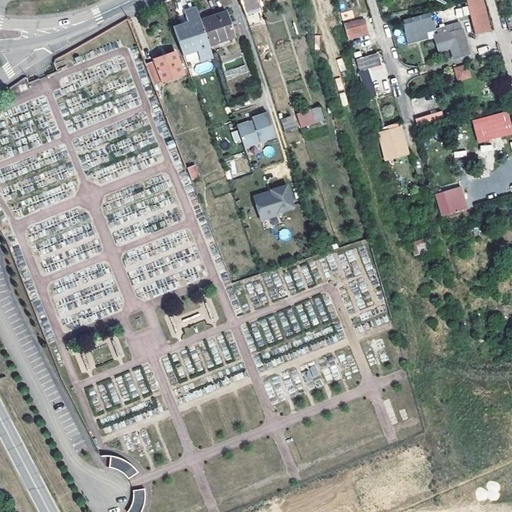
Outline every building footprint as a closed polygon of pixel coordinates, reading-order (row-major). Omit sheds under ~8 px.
[(241,0),(245,10),(261,4),(259,0),(241,0)] [(482,0),(464,0),(474,34),(490,29),(482,0)] [(261,4),(245,10),(247,15),(263,10),(261,4)] [(213,57),(209,46),(200,19),(196,8),(184,11),(187,21),(173,26),(183,55),(198,51),(201,61),(213,57)] [(200,19),(209,46),(235,37),(226,10),(200,19)] [(429,13),(402,20),(403,24),(402,24),(407,44),(428,39),(426,32),(436,30),(433,21),(431,21),(429,13)] [(364,18),(344,23),(348,39),(368,34),(364,18)] [(438,34),(433,36),(438,52),(449,49),(453,59),(470,54),(462,29),(460,29),(460,28),(458,22),(436,29),(438,34)] [(383,64),(379,50),(353,57),(354,62),(356,62),(365,97),(375,94),(368,67),(383,64)] [(154,60),(146,63),(155,84),(183,73),(175,51),(154,59),(154,60)] [(466,65),(453,68),(457,80),(470,77),(466,65)] [(319,107),(296,114),(301,127),(324,119),(319,107)] [(441,111),(415,119),(417,127),(443,120),(441,111)] [(247,122),(237,126),(244,147),(275,136),(267,112),(252,118),(252,120),(253,121),(248,123),(247,122)] [(292,116),(280,120),(284,133),(296,129),(292,116)] [(400,126),(377,133),(386,160),(408,154),(400,126)] [(236,143),(241,140),(236,130),(231,133),(236,143)] [(497,144),(485,138),(475,156),(487,163),(497,144)] [(192,179),(200,177),(195,164),(188,167),(192,179)] [(287,183),(271,189),(271,190),(272,192),(255,198),(261,219),(279,213),(278,211),(294,206),(287,183)] [(434,194),(441,217),(468,209),(461,186),(434,194)] [(254,195),(255,198),(272,192),(271,190),(254,195)] [(230,200),(213,206),(216,213),(232,206),(230,200)] [(426,252),(425,240),(412,242),(414,254),(426,252)] [(110,338),(114,357),(122,355),(119,336),(110,338)] [(309,367),(311,377),(318,375),(316,365),(309,367)] [(111,455),(109,467),(113,468),(116,469),(120,471),(123,473),(126,475),(128,478),(138,472),(134,467),(128,461),(121,458),(111,455)] [(145,488),(133,490),(133,494),(133,501),(131,506),(127,511),(141,511),(143,507),(145,500),(146,495),(145,488)]
